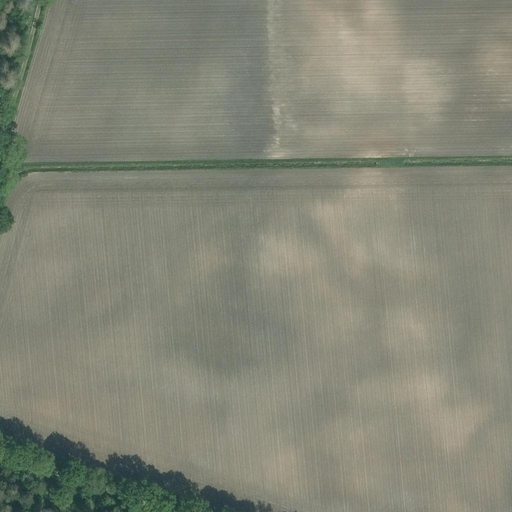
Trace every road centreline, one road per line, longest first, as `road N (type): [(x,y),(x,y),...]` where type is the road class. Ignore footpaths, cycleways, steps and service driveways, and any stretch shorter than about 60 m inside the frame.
road 1 (track): [(0,442),(202,511)]
road 2 (track): [(42,0),(0,146)]
